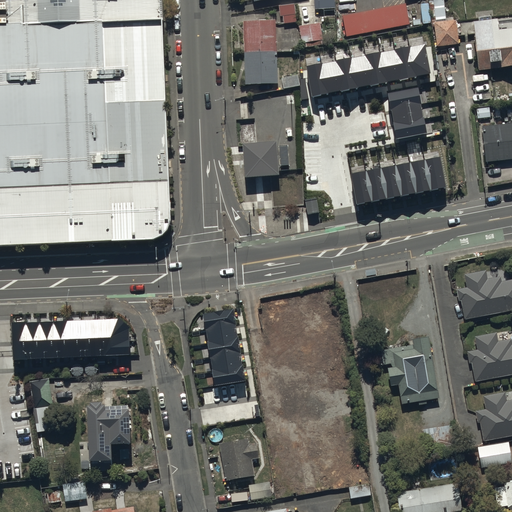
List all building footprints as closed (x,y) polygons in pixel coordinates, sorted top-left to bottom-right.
[(0,0),(0,251),(79,249),(150,245),(158,242),(164,236),(167,228),(167,212),(161,30),(159,0),(0,0)] [(313,0),(315,11),(336,10),(335,0),(313,0)] [(432,0),(433,2),(428,3),(429,7),(433,6),(435,23),(446,22),(443,0),(432,0)] [(404,3),(341,16),(345,36),(408,23),(404,3)] [(280,6),(278,7),(279,19),(282,19),(283,26),(297,24),(294,4),(280,6)] [(259,23),(243,23),(245,88),(278,86),(276,23),(267,23),(267,21),(259,21),(259,23)] [(480,27),(473,28),(478,75),(511,71),(511,22),(492,25),(492,21),(479,22),(480,27)] [(459,46),(456,22),(434,25),(437,49),(459,46)] [(322,24),(299,28),(302,51),(325,47),(322,24)] [(431,78),(425,46),(410,49),(416,81),(431,78)] [(416,81),(410,49),(395,52),(401,84),(416,81)] [(401,84),(395,52),(381,54),(387,86),(401,84)] [(387,86),(381,54),(366,57),(372,89),(387,86)] [(372,89),(366,57),(352,59),(358,92),(372,89)] [(358,92),(352,59),(337,62),(343,95),(358,92)] [(343,95),(337,62),(322,65),(328,97),(343,95)] [(328,97),(322,65),(308,68),(314,100),(328,97)] [(298,78),(282,80),(283,91),(300,89),(298,78)] [(391,110),(421,105),(418,90),(388,95),(391,110)] [(394,126),(424,120),(421,105),(391,110),(394,126)] [(490,119),(489,109),(476,110),(477,120),(490,119)] [(397,141),(427,135),(424,120),(394,126),(397,141)] [(305,137),(314,185),(343,179),(341,171),(364,167),(361,151),(370,149),(365,124),(332,130),(333,137),(327,138),(326,133),(305,137)] [(511,126),(482,129),(485,165),(511,162),(511,126)] [(275,145),(245,148),(249,184),(272,182),(281,182),(280,175),(280,173),(280,170),(290,169),(288,146),(275,148),(275,145)] [(446,195),(440,160),(425,163),(432,197),(446,195)] [(432,197),(425,163),(410,165),(417,200),(432,197)] [(417,200),(410,165),(396,168),(402,203),(417,200)] [(402,203),(396,168),(381,171),(388,206),(402,203)] [(388,206),(381,171),(367,174),(373,208),(388,206)] [(373,208),(367,174),(352,176),(359,211),(373,208)] [(319,197),(308,198),(311,219),(321,217),(319,197)] [(464,277),(467,290),(456,292),(458,303),(461,303),(465,321),(511,312),(511,282),(502,284),(501,279),(488,282),(486,273),(464,277)] [(234,310),(204,316),(206,330),(237,325),(234,310)] [(97,361),(96,324),(82,325),(84,362),(97,361)] [(111,361),(110,324),(96,324),(97,361),(111,361)] [(120,324),(110,324),(111,361),(131,360),(131,333),(120,324)] [(28,327),(28,325),(14,325),(15,364),(29,364),(28,327)] [(70,363),(69,325),(55,326),(56,363),(70,363)] [(84,362),(82,325),(69,325),(70,363),(84,362)] [(237,325),(206,330),(209,344),(239,339),(237,325)] [(43,364),(41,326),(28,327),(29,364),(43,364)] [(56,363),(55,326),(41,326),(43,364),(56,363)] [(475,339),(477,352),(467,354),(470,366),(472,365),(475,384),(511,377),(511,346),(511,341),(498,344),(496,335),(475,339)] [(239,339),(209,344),(211,358),(242,353),(239,339)] [(413,347),(382,352),(384,368),(391,367),(392,371),(389,372),(392,389),(399,388),(402,408),(419,405),(419,408),(427,406),(426,403),(439,401),(429,340),(412,343),(413,347)] [(242,353),(211,358),(214,372),(244,367),(242,353)] [(244,367),(214,372),(216,387),(246,382),(244,367)] [(310,382),(309,378),(292,381),(293,385),(279,387),(283,414),(284,414),(285,421),(315,417),(320,449),(340,446),(335,406),(329,407),(325,380),(310,382)] [(48,381),(29,384),(34,411),(53,408),(48,381)] [(505,395),(484,399),(486,412),(476,414),(478,425),(480,425),(484,443),(511,438),(511,402),(507,403),(505,395)] [(115,452),(131,451),(130,414),(128,414),(128,408),(106,408),(106,406),(91,407),(91,411),(88,411),(89,440),(82,440),(82,447),(90,447),(90,465),(112,464),(112,462),(115,462),(115,452)] [(255,481),(252,462),(260,461),(258,445),(249,446),(248,441),(219,445),(225,485),(255,481)] [(511,464),(511,462),(508,443),(477,449),(481,470),(511,464)] [(318,489),(313,469),(299,473),(304,493),(318,489)] [(511,511),(511,482),(494,485),(498,511),(511,511)] [(84,483),(63,486),(65,503),(86,500),(84,483)] [(462,511),(458,485),(396,495),(399,511),(462,511)] [(60,492),(47,494),(48,504),(61,503),(60,492)]
